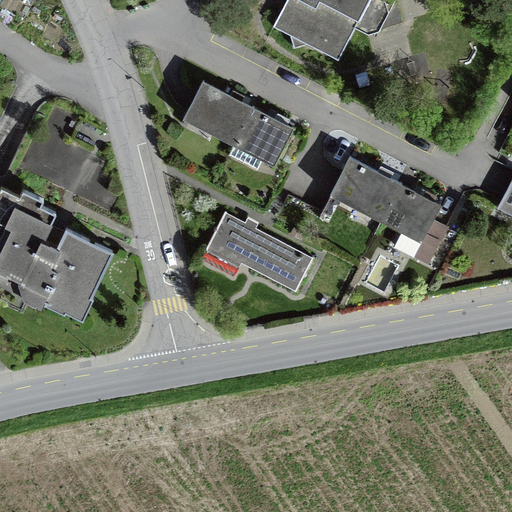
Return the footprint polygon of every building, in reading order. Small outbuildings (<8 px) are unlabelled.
[(294,0),(278,35),(337,63),(367,0),(294,0)] [(237,138),(253,107),(204,81),(188,112),(237,138)] [(253,107),(237,138),(229,153),(257,167),(266,151),(277,157),(292,127),(253,107)] [(384,215),(400,183),(353,160),(337,192),(384,215)] [(400,183),(384,215),(381,222),(401,231),(395,244),(429,260),(439,239),(425,232),(440,202),(400,183)] [(41,299),(85,321),(118,254),(68,230),(60,245),(48,239),(59,217),(46,211),(50,203),(25,191),(21,198),(4,189),(0,196),(0,240),(4,242),(0,250),(0,295),(23,306),(26,299),(38,305),(41,299)] [(511,218),(511,189),(500,212),(511,218)] [(209,252),(296,297),(313,263),(227,219),(209,252)]
